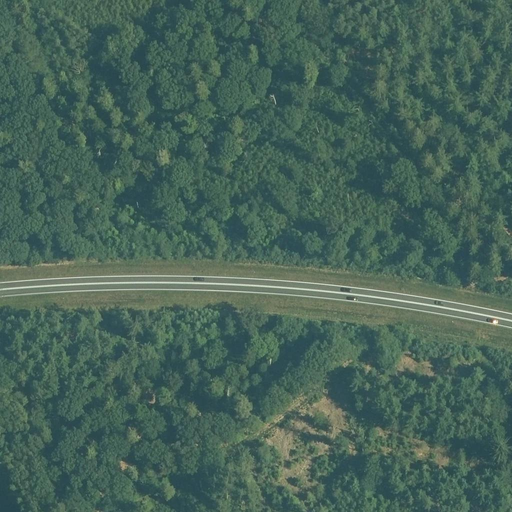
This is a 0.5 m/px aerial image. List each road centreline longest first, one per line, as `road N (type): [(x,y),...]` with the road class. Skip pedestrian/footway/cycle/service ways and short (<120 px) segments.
road 1 (trunk): [(0,292),(81,283),(234,286),(511,322)]
road 2 (track): [(266,0),(365,106),(434,211),(470,289),(511,267)]
